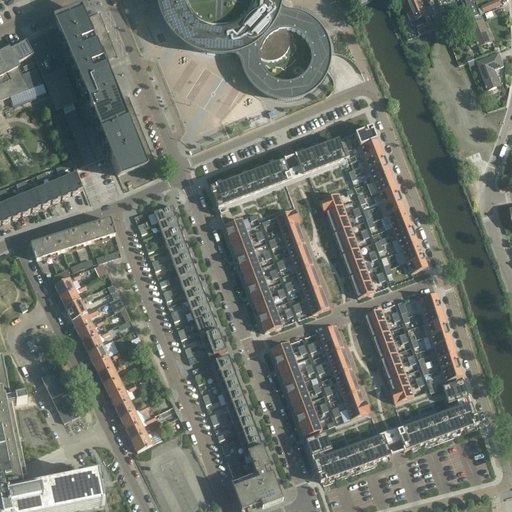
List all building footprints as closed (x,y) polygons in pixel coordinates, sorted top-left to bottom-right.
[(329,57),(329,55),(329,52),(328,50),(327,47),(327,44),(326,43),(325,40),(325,39),(323,36),(322,34),(321,32),(320,31),(318,29),(317,28),(315,26),(314,25),(312,23),(309,21),(307,19),(304,18),(302,17),(299,16),(297,16),(295,15),(292,14),(288,14),(287,14),(285,13),(284,13),(282,12),(282,11),(281,11),(280,9),(279,8),(279,7),(278,6),(278,5),(278,4),(278,3),(277,3),(277,0),(159,0),(159,1),(160,3),(160,5),(160,8),(161,12),(162,14),(163,18),(164,21),(165,23),(166,25),(168,28),(169,30),(172,33),(173,36),(176,38),(178,40),(180,42),(181,43),(184,45),(187,48),(191,49),(193,51),(197,52),(201,54),(204,55),(208,55),(213,56),(216,56),(219,56),(222,56),(225,56),(229,55),(231,55),(233,56),(234,56),(235,57),(237,57),(238,58),(239,59),(240,61),(241,62),(241,63),(241,65),(242,67),(242,70),(244,73),(244,75),(246,78),(247,80),(249,83),(250,85),(252,88),(254,89),(256,91),(258,93),(261,95),(263,96),(266,97),(269,99),(271,100),(273,100),(276,101),(279,102),(282,102),(285,102),(287,102),(290,102),(292,101),(295,101),(299,100),(301,99),(304,98),(306,96),(309,95),(311,93),(313,92),(315,90),(317,88),(319,86),(320,84),(322,81),(323,79),(325,77),(325,75),(326,72),(327,71),(328,68),(328,66),(329,63),(329,61),(329,59),(329,57)] [(429,20),(420,0),(412,0),(407,2),(411,13),(407,15),(411,24),(421,20),(422,23),(429,20)] [(474,5),(471,0),(464,0),(469,7),(468,7),(472,20),(480,17),(475,5),(474,5)] [(498,1),(482,7),(484,13),(501,6),(498,1)] [(117,177),(119,176),(119,175),(142,166),(142,167),(145,166),(118,100),(103,63),(116,58),(116,59),(116,58),(99,16),(86,21),(84,16),(56,27),(58,32),(27,45),(33,56),(55,111),(85,99),(117,177)] [(479,49),(492,44),(483,21),(470,26),(479,49)] [(422,36),(433,31),(431,25),(420,29),(422,36)] [(447,34),(454,32),(455,32),(453,26),(445,29),(447,34)] [(17,47),(24,61),(33,56),(27,45),(26,42),(17,47)] [(16,65),(24,61),(17,47),(8,52),(16,65)] [(29,91),(16,65),(8,52),(0,56),(0,102),(29,91)] [(495,73),(504,69),(499,56),(474,66),(477,72),(479,71),(488,93),(496,89),(495,86),(499,84),(495,73)] [(371,129),(354,136),(359,148),(376,141),(371,129)] [(376,141),(359,148),(364,160),(381,153),(376,141)] [(309,153),(295,158),(302,178),(345,162),(344,159),(342,155),(341,150),(338,142),(335,143),(309,153)] [(381,153),(364,160),(369,171),(385,165),(381,153)] [(288,157),(282,159),(283,163),(291,182),(297,180),(302,178),(295,158),(294,155),(288,157)] [(211,190),(210,190),(217,210),(291,182),(283,163),(264,170),(212,190),(211,190)] [(385,165),(369,171),(373,183),(390,176),(385,165)] [(81,188),(75,175),(65,179),(72,196),(71,197),(72,198),(77,195),(77,194),(82,192),(81,190),(81,188)] [(390,176),(373,183),(378,195),(395,188),(390,176)] [(61,201),(62,202),(67,199),(67,198),(71,197),(72,196),(65,179),(55,183),(62,200),(61,201)] [(51,205),(52,206),(57,204),(57,203),(61,201),(62,200),(55,183),(45,187),(52,205),(51,205)] [(42,209),(42,210),(47,208),(47,207),(51,205),(52,205),(45,187),(35,191),(42,209)] [(395,188),(378,195),(383,206),(399,200),(395,188)] [(32,213),(32,214),(37,212),(37,211),(42,209),(35,191),(25,196),(32,213)] [(22,217),(22,218),(27,216),(27,215),(32,213),(25,196),(15,200),(22,217)] [(338,196),(319,203),(323,215),(325,214),(342,207),(338,196)] [(12,221),(12,222),(17,220),(17,219),(22,217),(15,200),(5,204),(12,221)] [(399,200),(383,206),(387,218),(404,212),(399,200)] [(2,225),(2,226),(7,224),(7,223),(12,221),(5,204),(0,205),(0,220),(2,225)] [(342,207),(325,214),(329,225),(346,218),(342,207)] [(175,219),(175,218),(173,215),(174,214),(172,208),(165,210),(164,208),(152,212),(157,225),(175,219)] [(295,212),(275,219),(279,231),(297,224),(297,225),(299,224),(295,212)] [(404,212),(387,218),(392,230),(409,223),(404,212)] [(161,236),(179,229),(177,225),(178,224),(176,218),(175,218),(175,219),(157,225),(161,236)] [(346,218),(329,225),(333,235),(350,229),(346,218)] [(83,229),(88,246),(115,237),(109,221),(83,229)] [(240,222),(223,229),(227,239),(244,232),(240,222)] [(409,223),(392,230),(397,242),(413,235),(409,223)] [(297,224),(279,231),(283,241),(301,235),(297,225),(297,224)] [(62,254),(88,246),(83,229),(57,238),(62,254)] [(164,244),(182,237),(179,229),(161,236),(164,244)] [(350,229),(333,235),(337,246),(354,240),(350,229)] [(244,232),(227,239),(230,248),(248,242),(244,232)] [(301,235),(283,241),(287,252),(305,246),(301,235)] [(413,235),(397,242),(401,253),(418,247),(413,235)] [(167,252),(185,245),(182,237),(164,244),(167,252)] [(36,262),(62,254),(57,238),(31,246),(36,262)] [(354,240),(337,246),(341,257),(358,250),(354,240)] [(248,242),(230,248),(234,258),(251,252),(248,242)] [(171,262),(189,255),(185,245),(167,252),(171,262)] [(305,246),(287,252),(291,263),(309,257),(305,246)] [(418,247),(401,253),(406,265),(423,258),(418,247)] [(358,250),(341,257),(345,268),(362,261),(358,250)] [(251,252),(234,258),(238,268),(255,261),(251,252)] [(175,272),(192,265),(189,255),(171,262),(175,272)] [(309,257),(291,263),(295,274),(313,267),(309,257)] [(423,258),(406,265),(411,277),(428,270),(423,258)] [(255,261),(238,268),(241,277),(259,271),(255,261)] [(362,261),(345,268),(349,279),(366,272),(362,261)] [(178,282),(196,276),(192,265),(175,272),(178,282)] [(313,267),(295,274),(299,285),(317,278),(313,267)] [(259,271),(241,277),(245,287),(262,281),(259,271)] [(366,272),(349,279),(353,289),(370,283),(366,272)] [(54,287),(59,298),(79,289),(76,282),(81,279),(79,275),(54,287)] [(182,292),(200,286),(196,276),(178,282),(182,292)] [(317,278),(299,285),(303,295),(321,289),(317,278)] [(262,281),(245,287),(249,297),(266,290),(262,281)] [(370,283),(353,289),(357,301),(375,294),(370,283)] [(65,309),(80,302),(76,295),(86,290),(84,286),(79,289),(59,298),(65,309)] [(186,302),(204,296),(200,286),(182,292),(186,302)] [(321,289),(303,295),(307,306),(325,300),(321,289)] [(266,290),(249,297),(252,306),(270,300),(266,290)] [(190,312),(208,306),(204,296),(186,302),(190,312)] [(436,297),(414,304),(418,316),(420,315),(440,309),(438,305),(436,297)] [(270,300),(252,306),(256,316),(273,309),(270,300)] [(325,300),(307,306),(311,318),(329,311),(325,300)] [(71,322),(86,315),(80,302),(65,309),(71,322)] [(22,314),(27,312),(23,305),(19,307),(22,314)] [(194,323),(211,316),(208,306),(190,312),(194,323)] [(273,309),(256,316),(260,326),(277,319),(273,309)] [(440,309),(420,315),(424,326),(424,327),(443,320),(439,309),(440,309)] [(77,333),(92,326),(89,320),(93,318),(92,317),(98,314),(96,310),(86,315),(71,322),(77,333)] [(381,311),(363,318),(367,329),(385,322),(381,311)] [(197,331),(215,324),(211,316),(194,323),(197,331)] [(82,344),(97,336),(94,330),(106,323),(104,319),(92,326),(77,333),(82,344)] [(277,319),(260,326),(264,336),(281,329),(277,319)] [(424,326),(422,327),(425,339),(428,338),(447,332),(446,328),(445,328),(443,320),(424,327),(424,326)] [(385,322),(367,329),(371,340),(389,333),(385,322)] [(200,339),(218,332),(215,324),(197,331),(200,339)] [(335,328),(317,335),(321,346),(339,339),(335,328)] [(87,354),(102,347),(100,342),(103,340),(102,339),(109,336),(107,332),(97,336),(82,344),(87,354)] [(221,342),(222,343),(223,342),(220,336),(219,336),(218,332),(200,339),(204,349),(221,342)] [(447,332),(428,338),(431,350),(434,349),(450,344),(448,336),(447,332)] [(389,333),(371,340),(375,351),(393,344),(389,333)] [(339,339),(321,346),(326,357),(343,350),(339,339)] [(108,358),(111,356),(117,353),(118,353),(112,342),(102,347),(87,354),(93,365),(108,358)] [(223,347),(222,343),(221,342),(204,349),(208,360),(227,352),(224,346),(223,347)] [(393,344),(375,351),(380,361),(397,355),(393,344)] [(450,344),(434,349),(437,360),(454,355),(450,344)] [(287,346),(270,352),(274,362),(291,356),(287,346)] [(343,350),(326,357),(330,368),(347,361),(343,350)] [(397,355),(380,361),(384,372),(401,366),(397,355)] [(454,355),(437,360),(441,372),(458,367),(457,362),(456,362),(454,355)] [(291,356),(274,362),(277,372),(295,365),(291,356)] [(26,479),(1,357),(0,357),(0,511),(69,511),(100,506),(94,477),(23,492),(20,480),(26,479)] [(98,376),(113,369),(108,358),(93,365),(98,376)] [(231,369),(230,365),(231,364),(229,358),(210,365),(214,376),(231,369)] [(347,361),(330,368),(334,378),(351,372),(347,361)] [(103,387),(118,380),(115,373),(125,368),(123,364),(113,369),(98,376),(103,387)] [(424,364),(419,366),(423,377),(428,376),(424,364)] [(295,365),(277,372),(281,382),(298,375),(295,365)] [(401,366),(384,372),(388,383),(405,376),(401,366)] [(458,367),(441,372),(445,384),(462,379),(459,371),(458,367)] [(218,386),(235,379),(234,375),(235,374),(233,368),(231,369),(214,376),(218,386)] [(62,405),(71,400),(67,392),(66,390),(57,372),(41,379),(55,408),(62,405)] [(351,372),(334,378),(338,389),(355,383),(351,372)] [(298,375),(281,382),(285,391),(302,385),(298,375)] [(405,376),(388,383),(391,393),(409,387),(405,376)] [(221,396),(239,389),(235,379),(218,386),(221,396)] [(109,398),(124,391),(118,380),(103,387),(109,398)] [(463,382),(442,389),(448,405),(468,399),(463,382)] [(355,383),(338,389),(342,400),(359,393),(355,383)] [(302,385),(285,391),(288,401),(306,394),(302,385)] [(114,409),(129,402),(132,400),(133,399),(130,393),(135,390),(133,386),(124,391),(109,398),(114,409)] [(391,393),(390,394),(394,406),(413,398),(409,387),(391,393)] [(225,406),(243,399),(239,389),(221,396),(225,406)] [(359,393),(342,400),(346,411),(363,404),(359,393)] [(306,394),(288,401),(292,411),(309,404),(306,394)] [(16,406),(26,404),(25,397),(14,399),(16,406)] [(229,416),(247,409),(243,399),(225,406),(229,416)] [(69,436),(84,428),(71,400),(62,405),(55,408),(69,436)] [(120,420),(134,413),(129,402),(114,409),(120,420)] [(365,403),(346,411),(350,422),(369,415),(365,403)] [(309,404),(292,411),(296,420),(313,414),(309,404)] [(138,411),(140,415),(151,409),(149,405),(138,411)] [(471,406),(396,433),(404,453),(478,426),(471,406)] [(251,419),(251,420),(252,419),(250,413),(248,413),(247,409),(229,416),(233,426),(251,419)] [(125,431),(140,424),(134,413),(120,420),(125,431)] [(313,414),(296,420),(299,430),(317,423),(313,414)] [(143,422),(145,426),(157,421),(155,417),(143,422)] [(252,424),(251,420),(251,419),(233,426),(237,436),(254,430),(256,429),(253,423),(252,424)] [(317,423),(299,430),(303,440),(320,433),(317,423)] [(131,442),(145,435),(140,424),(125,431),(131,442)] [(131,442),(136,454),(155,445),(151,437),(162,432),(160,428),(145,435),(131,442)] [(258,440),(254,430),(237,436),(240,446),(258,440)] [(388,432),(381,434),(383,439),(390,458),(398,456),(404,453),(396,433),(395,430),(388,432)] [(324,436),(304,443),(310,460),(331,452),(324,436)] [(383,439),(312,465),(320,485),(390,458),(383,439)] [(247,456),(262,450),(258,440),(240,446),(244,457),(247,456)] [(258,481),(232,491),(239,511),(245,511),(281,499),(272,476),(273,476),(269,467),(262,450),(247,456),(255,477),(256,477),(258,481)] [(232,479),(242,476),(236,460),(226,463),(232,479)]
